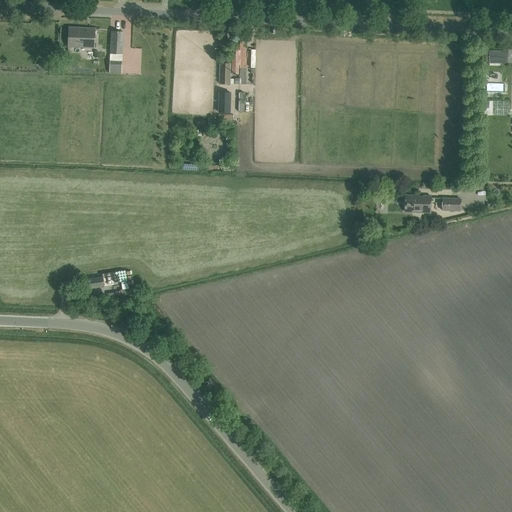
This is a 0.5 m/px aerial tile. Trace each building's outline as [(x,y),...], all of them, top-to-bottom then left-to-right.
[(79,28),(69,27),(68,46),(93,47),(94,30),(79,29),(79,28)] [(110,53),(109,73),(121,74),(122,54),(124,31),(111,31),(110,53)] [(238,66),(248,65),(247,39),(237,40),(238,66)] [(489,50),(489,63),(501,63),(501,50),(489,50)] [(219,84),(230,84),(231,63),(219,63),(219,84)] [(229,112),(230,93),(219,93),(219,112),(229,112)] [(431,196),(405,195),(404,211),(430,212),(431,196)] [(441,197),(441,210),(460,211),(461,198),(441,197)] [(102,276),(85,279),(87,289),(103,286),(102,276)]
